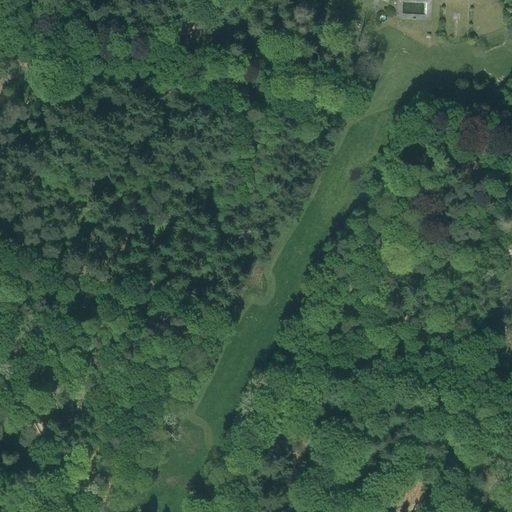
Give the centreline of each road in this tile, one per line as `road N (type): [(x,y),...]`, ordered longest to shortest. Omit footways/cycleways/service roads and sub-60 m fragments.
road 1 (unclassified): [(0,31),(329,113)]
road 2 (unclassified): [(301,330),(511,383)]
road 3 (unclassified): [(46,262),(225,308)]
road 4 (unclassified): [(1,353),(85,511)]
road 5 (unclassified): [(384,511),(511,478)]
road 6 (unclassified): [(392,129),(511,160)]
